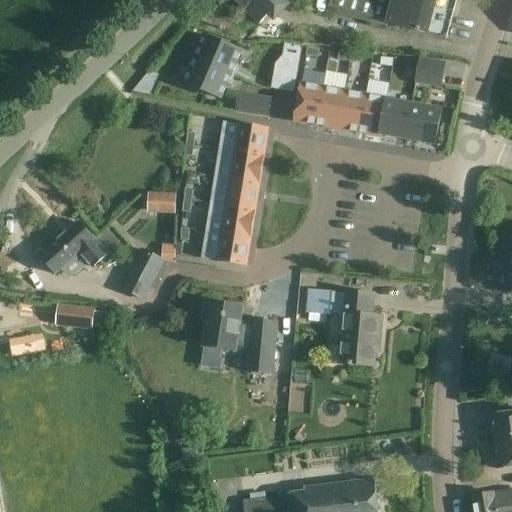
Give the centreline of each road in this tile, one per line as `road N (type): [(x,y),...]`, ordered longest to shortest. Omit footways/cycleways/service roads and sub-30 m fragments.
road 1 (residential): [(460,178),(327,155),(319,241),(247,277),(200,272)]
road 2 (residential): [(445,511),(460,178)]
road 3 (tertiary): [(167,0),(0,155)]
road 4 (unknown): [(327,155),(272,131),(254,274)]
road 5 (residential): [(465,139),(501,0)]
